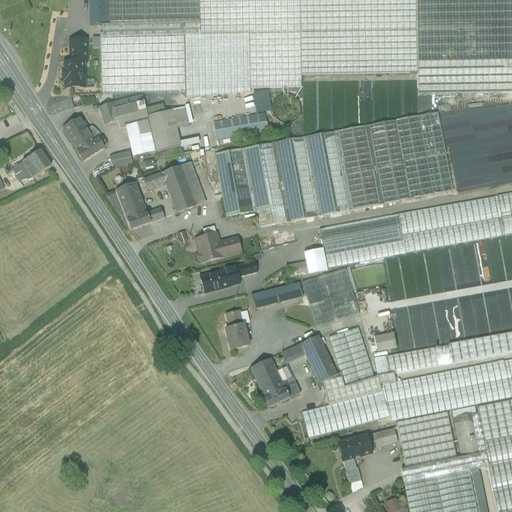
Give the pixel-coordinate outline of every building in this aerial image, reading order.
[(107,0),(88,0),(89,27),(99,26),(108,26),(107,0)] [(415,0),(107,0),(108,26),(99,26),(100,39),(184,37),(185,93),(186,97),(185,99),(250,94),(250,90),(301,89),(301,76),(416,74),(415,0)] [(184,37),(100,39),(101,95),(185,93),(184,37)] [(87,48),(70,49),(70,56),(74,56),(74,63),(65,63),(65,71),(62,71),(62,81),(65,81),(66,90),(84,89),(84,88),(81,88),(80,82),(83,82),(83,63),(87,63),(87,48)] [(387,95),(387,116),(402,116),(402,105),(401,105),(401,75),(364,75),(364,84),(369,84),(381,84),(381,91),(383,91),(383,102),(385,102),(385,95),(387,95)] [(143,97),(111,105),(118,123),(116,123),(119,130),(126,129),(148,123),(147,118),(144,105),(145,105),(143,97)] [(511,182),(511,129),(507,102),(488,105),(503,184),(511,182)] [(111,105),(98,110),(104,128),(116,123),(118,123),(111,105)] [(484,106),(466,109),(481,188),(499,184),(484,106)] [(192,107),(172,111),(176,130),(196,126),(192,107)] [(477,188),(462,110),(443,113),(458,192),(477,188)] [(148,123),(155,154),(180,148),(176,130),(172,111),(147,118),(148,123)] [(437,113),(418,117),(433,196),(452,192),(437,113)] [(264,115),(216,123),(220,141),(267,132),(264,115)] [(418,117),(396,121),(410,200),(433,196),(418,117)] [(80,118),(62,129),(74,148),(92,137),(87,129),(80,118)] [(214,124),(214,121),(212,122),(212,124),(208,125),(211,142),(220,141),(216,123),(214,124)] [(396,121),(368,126),(383,206),(410,200),(396,121)] [(148,123),(126,129),(132,159),(155,154),(148,123)] [(98,141),(102,138),(93,125),(87,129),(92,137),(95,142),(98,141)] [(364,127),(338,132),(352,212),(378,207),(364,127)] [(333,133),(307,138),(321,217),(347,212),(333,133)] [(92,137),(74,148),(78,153),(77,154),(82,163),(103,149),(102,147),(98,141),(95,142),(92,137)] [(302,139),(274,144),(289,224),(316,218),(302,139)] [(271,145),(244,150),(255,212),(282,207),(271,145)] [(241,151),(215,156),(225,218),(252,214),(241,151)] [(39,152),(22,164),(32,180),(33,180),(50,168),(39,152)] [(129,153),(114,157),(109,160),(115,168),(131,164),(129,153)] [(22,164),(11,171),(12,171),(15,176),(21,173),(27,181),(32,180),(22,164)] [(205,204),(189,164),(180,168),(195,207),(205,204)] [(180,168),(161,175),(165,186),(176,215),(195,207),(180,168)] [(11,171),(6,175),(11,182),(16,178),(15,176),(12,171),(11,171)] [(161,175),(144,182),(146,188),(149,192),(165,186),(161,175)] [(135,184),(116,192),(123,212),(131,209),(132,212),(144,208),(141,200),(143,200),(141,196),(140,196),(135,184)] [(511,193),(497,197),(504,237),(511,235),(511,193)] [(489,199),(406,214),(409,231),(492,217),(489,199)] [(282,207),(255,212),(257,220),(255,221),(256,225),(258,224),(259,229),(286,224),(282,207)] [(144,208),(132,212),(131,209),(123,212),(131,231),(150,224),(147,215),(144,208)] [(160,210),(147,215),(150,224),(163,219),(160,210)] [(398,217),(318,231),(321,250),(322,254),(402,239),(398,217)] [(492,219),(406,235),(410,253),(496,238),(492,219)] [(216,235),(195,241),(199,256),(197,258),(198,262),(201,263),(201,264),(228,257),(225,243),(219,244),(216,235)] [(237,239),(225,243),(228,257),(241,254),(237,239)] [(402,242),(323,256),(325,269),(362,262),(362,261),(404,254),(402,242)] [(321,250),(304,253),(305,263),(286,267),(289,279),(325,272),(325,269),(323,256),(322,254),(321,250)] [(254,263),(235,268),(237,278),(257,273),(254,263)] [(224,273),(199,279),(203,295),(228,288),(239,285),(237,278),(235,268),(223,271),(224,273)] [(344,269),(301,283),(315,328),(358,315),(344,269)] [(298,285),(249,296),(253,310),(301,298),(298,285)] [(237,313),(222,317),(226,330),(224,331),(230,353),(248,348),(242,326),(241,326),(237,313)] [(358,329),(328,339),(339,376),(344,390),(374,380),(358,329)] [(377,334),(380,354),(398,350),(394,331),(377,334)] [(511,333),(384,356),(388,377),(392,376),(511,353),(511,333)] [(317,337),(298,346),(303,357),(317,386),(322,384),(336,377),(317,337)] [(298,346),(281,354),(286,365),(303,357),(298,346)] [(384,356),(372,359),(376,379),(388,377),(384,356)] [(511,359),(503,362),(511,399),(511,398),(511,359)] [(270,360),(250,369),(269,409),(289,400),(285,390),(294,386),(286,369),(276,373),(270,360)] [(395,383),(379,386),(381,392),(388,419),(389,423),(507,399),(500,362),(395,383)] [(336,377),(322,384),(327,406),(381,392),(379,386),(395,383),(392,376),(388,377),(376,379),(374,380),(344,390),(339,376),(337,377),(336,377)] [(300,394),(295,385),(294,386),(285,390),(289,400),(300,394)] [(327,406),(300,413),(307,440),(388,419),(381,392),(327,406)] [(511,511),(511,401),(476,408),(477,414),(488,468),(496,511),(511,511)] [(474,408),(452,413),(453,418),(471,415),(475,414),(474,408)] [(447,414),(396,424),(405,469),(409,469),(456,459),(447,414)] [(456,459),(409,469),(401,471),(404,485),(435,479),(469,472),(477,470),(488,468),(477,414),(471,416),(478,454),(460,458),(456,459)] [(471,415),(453,418),(460,458),(478,454),(471,416),(471,415)] [(394,430),(367,437),(371,451),(397,444),(394,430)] [(367,437),(338,445),(342,462),(343,462),(345,472),(356,469),(353,459),(372,455),(371,451),(367,437)] [(345,472),(349,486),(361,482),(357,469),(356,469),(345,472)] [(478,473),(477,470),(469,472),(470,475),(471,475),(477,504),(484,502),(479,473),(478,473)] [(469,472),(435,479),(441,511),(477,511),(469,472)] [(441,511),(435,479),(404,485),(404,486),(403,486),(408,511),(441,511)] [(395,500),(388,505),(393,511),(399,508),(395,500)]
